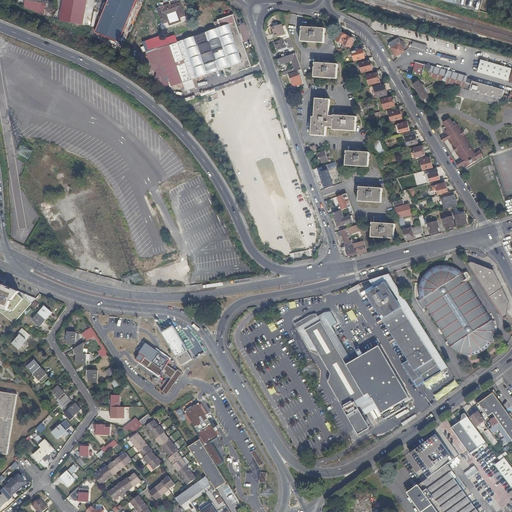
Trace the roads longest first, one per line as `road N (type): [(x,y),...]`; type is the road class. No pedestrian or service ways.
road 1 (motorway): [(262,263),(179,131),(79,60),(0,28)]
road 2 (secondary): [(336,271),(141,296),(80,283),(5,251)]
road 3 (tertiary): [(486,233),(367,35),(324,3)]
road 4 (tertiary): [(258,33),(336,271)]
road 5 (residential): [(42,482),(94,410),(51,341),(77,297)]
road 6 (secondary): [(77,297),(174,311),(195,323),(222,358)]
road 7 (secondary): [(327,283),(240,302),(221,323),(222,358)]
road 8 (primary): [(271,440),(295,464),(334,473),(398,439)]
road 9 (primary): [(445,244),(327,283)]
